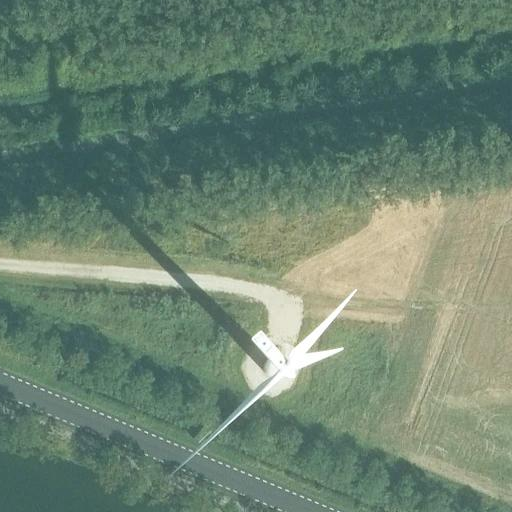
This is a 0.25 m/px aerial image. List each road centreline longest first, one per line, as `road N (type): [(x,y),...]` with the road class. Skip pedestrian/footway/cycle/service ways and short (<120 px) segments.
road 1 (unclassified): [(0,158),(511,81)]
road 2 (tertiary): [(308,511),(0,384)]
